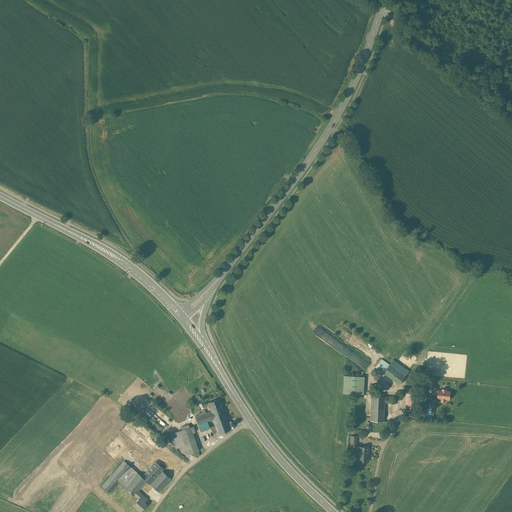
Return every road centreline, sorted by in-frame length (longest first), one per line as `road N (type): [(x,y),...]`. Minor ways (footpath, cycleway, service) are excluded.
road 1 (tertiary): [(381,6),(326,132),(213,285)]
road 2 (secondary): [(181,317),(115,257),(0,196)]
road 3 (residential): [(511,111),(381,6)]
road 4 (residential): [(154,511),(193,460),(249,419)]
road 5 (secondary): [(333,511),(249,419)]
